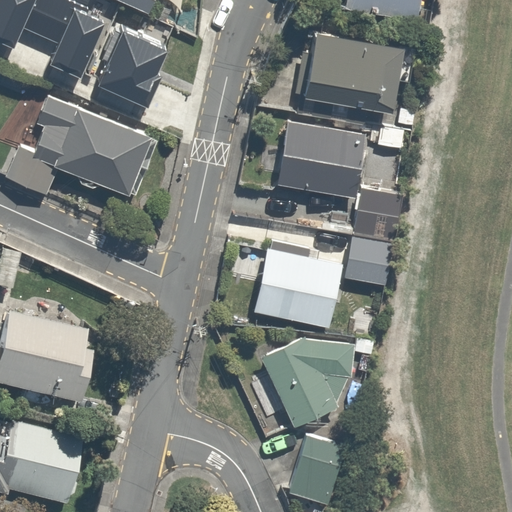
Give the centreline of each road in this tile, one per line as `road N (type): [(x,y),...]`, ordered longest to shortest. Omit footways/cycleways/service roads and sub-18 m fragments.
road 1 (residential): [(179,285),(231,56),(253,0)]
road 2 (residential): [(179,285),(0,206)]
road 3 (residential): [(148,425),(203,442),(234,463),(261,511)]
road 4 (residential): [(148,425),(179,285)]
